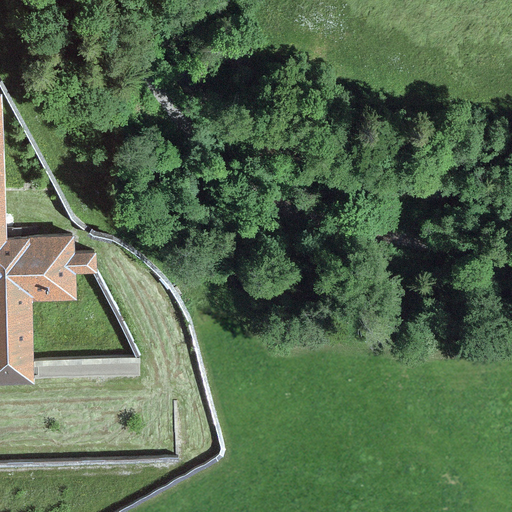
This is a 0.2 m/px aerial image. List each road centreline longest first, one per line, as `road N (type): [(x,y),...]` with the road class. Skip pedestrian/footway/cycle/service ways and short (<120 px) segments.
road 1 (track): [(106,0),(184,129),(268,204),(511,266)]
road 2 (track): [(0,50),(83,196),(166,262),(208,325)]
